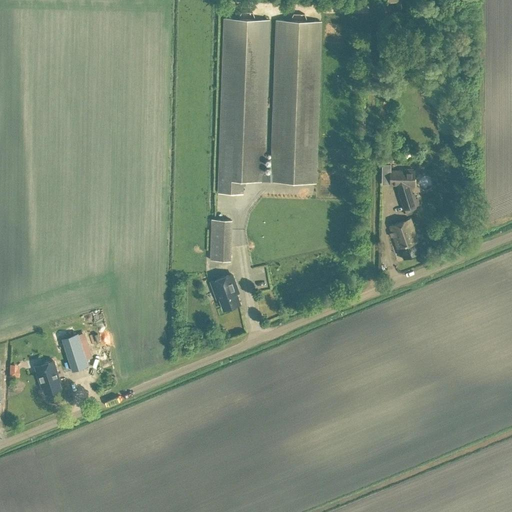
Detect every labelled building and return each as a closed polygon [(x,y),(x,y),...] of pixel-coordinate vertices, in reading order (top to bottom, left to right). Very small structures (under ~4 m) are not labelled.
[(317,182),(316,182),(321,21),(277,20),(272,170),(264,169),(269,19),(225,18),(219,191),(219,192),(243,193),(244,180),(317,182)] [(459,56),(454,65),(463,70),(468,60),(459,56)] [(392,169),(391,185),(397,185),(404,210),(419,205),(413,186),(415,186),(415,169),(392,169)] [(418,241),(410,218),(389,225),(392,232),(393,232),(394,235),(393,236),(400,256),(403,255),(404,258),(420,252),(418,245),(417,245),(416,242),(418,241)] [(231,260),(232,220),(212,219),(211,259),(231,260)] [(240,303),(235,289),(237,288),(232,274),(210,282),(217,299),(219,298),(223,309),(240,303)] [(88,365),(78,333),(62,338),(72,371),(88,365)] [(41,384),(42,384),(45,393),(60,388),(58,381),(59,380),(53,360),(43,363),(44,368),(37,371),(41,384)] [(13,390),(0,393),(0,400),(4,416),(38,406),(29,377),(11,382),(13,390)] [(69,404),(79,402),(77,391),(67,393),(69,404)]
